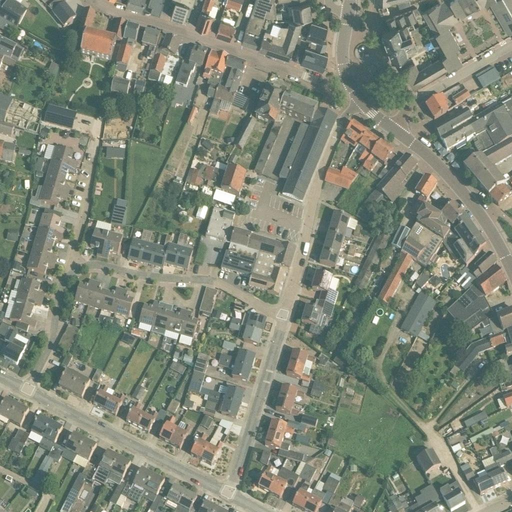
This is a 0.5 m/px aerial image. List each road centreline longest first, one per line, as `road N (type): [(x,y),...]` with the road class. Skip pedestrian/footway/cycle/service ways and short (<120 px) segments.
road 1 (residential): [(345,75),(330,82),(308,77),(96,0)]
road 2 (residential): [(288,315),(319,181),(360,98)]
road 3 (residential): [(288,315),(214,282),(73,263)]
road 4 (residential): [(228,494),(29,393)]
road 5 (tertiary): [(511,274),(474,203),(394,129)]
road 6 (residential): [(228,494),(288,315)]
road 7 (residential): [(394,129),(422,95),(511,43)]
road 8 (residential): [(29,393),(73,263)]
